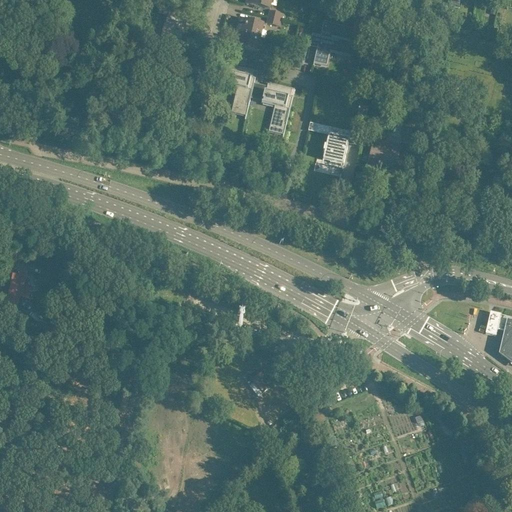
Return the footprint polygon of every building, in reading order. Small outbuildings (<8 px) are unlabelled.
[(246,0),(245,5),(270,11),(272,0),(246,0)] [(443,4),(440,21),(448,22),(450,6),(443,4)] [(269,12),(268,18),(281,22),(283,16),(269,12)] [(167,17),(159,43),(180,50),(183,37),(182,37),(186,22),(167,17)] [(268,18),(266,25),(280,28),(281,22),(268,18)] [(239,20),(236,33),(260,39),(263,25),(239,20)] [(311,38),(310,44),(310,45),(317,46),(317,49),(313,64),(314,64),(326,67),(329,52),(358,59),(356,69),(358,70),(359,70),(360,67),(359,67),(364,47),(363,46),(363,43),(365,43),(367,33),(366,33),(330,25),(330,24),(323,22),(321,33),(322,33),(321,37),(312,35),(311,38)] [(229,38),(227,46),(257,53),(260,39),(236,33),(234,40),(229,38)] [(254,54),(253,60),(269,64),(270,57),(254,54)] [(227,72),(224,85),(225,85),(237,88),(234,102),(239,104),(237,115),(245,117),(246,117),(250,99),(251,95),(254,84),(255,79),(252,79),(254,73),(254,72),(243,69),(229,66),(229,67),(228,73),(227,72)] [(262,102),(261,104),(263,104),(274,107),(271,122),(277,123),(274,134),(283,136),(292,98),(290,98),(292,91),(292,90),(267,84),(267,85),(267,87),(266,92),(264,92),(262,102)] [(456,104),(454,117),(464,119),(467,107),(456,104)] [(359,106),(356,118),(365,120),(368,108),(359,106)] [(404,125),(400,143),(411,145),(415,127),(404,125)] [(324,152),(323,160),(343,165),(350,134),(330,130),(329,135),(328,135),(326,146),(324,146),(323,152),(324,152)] [(373,145),(368,168),(378,171),(379,167),(385,169),(385,172),(394,174),(394,171),(399,151),(373,145)] [(21,298),(27,273),(20,271),(19,275),(13,274),(6,304),(17,306),(19,297),(21,298)] [(500,316),(490,313),(485,335),(495,337),(497,330),(505,332),(511,322),(511,318),(500,316)] [(511,326),(505,325),(501,342),(499,349),(497,360),(511,370),(511,326)] [(255,375),(246,383),(250,387),(258,398),(261,395),(268,389),(262,382),(262,381),(262,380),(261,381),(260,379),(264,375),(261,371),(255,375)] [(276,425),(270,432),(274,437),(281,429),(276,425)] [(311,430),(301,433),(305,449),(316,446),(311,430)]
